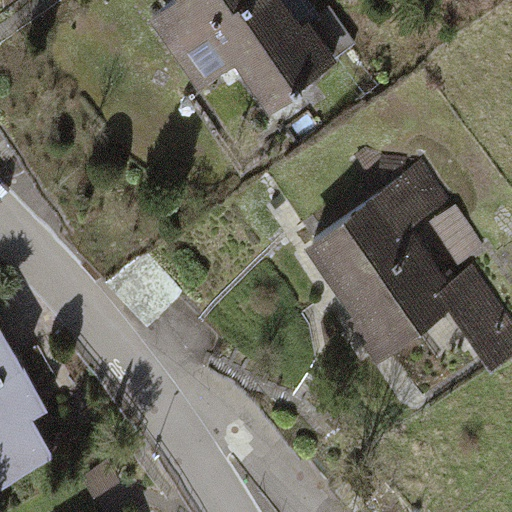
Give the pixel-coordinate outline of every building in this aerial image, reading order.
[(169,0),(156,9),(205,80),(242,55),(273,101),(338,57),(311,18),(305,22),(289,0),(169,0)] [(421,218),(450,198),(424,161),(396,181),(421,218)] [(386,188),(311,238),(385,347),(454,300),(495,360),(511,348),(511,319),(476,266),(451,282),(386,188)] [(109,276),(149,249),(113,197),(69,225),(109,276)] [(149,249),(109,276),(152,321),(186,287),(149,249)] [(0,321),(0,477),(54,445),(33,410),(48,400),(0,321)]
